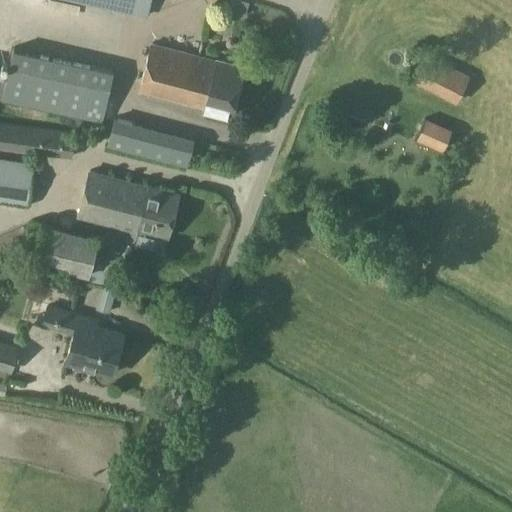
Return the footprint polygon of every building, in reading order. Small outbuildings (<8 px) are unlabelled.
[(69,0),(148,17),(151,0),(69,0)] [(216,61),(151,43),(139,90),(204,107),(203,110),(230,117),(244,65),(217,57),(216,61)] [(100,120),(111,70),(12,48),(1,98),(100,120)] [(416,79),(457,100),(471,72),(430,52),(416,79)] [(426,116),(417,137),(443,148),(452,126),(426,116)] [(185,166),(192,138),(113,118),(106,146),(185,166)] [(0,148),(71,158),(74,133),(0,122),(0,148)] [(0,200),(26,205),(32,165),(0,159),(0,200)] [(169,238),(181,191),(148,183),(148,184),(89,168),(76,217),(137,233),(138,230),(169,238)] [(49,218),(39,256),(57,261),(64,230),(66,222),(49,218)] [(107,313),(113,291),(101,288),(95,310),(107,313)] [(99,321),(47,306),(42,326),(75,335),(65,366),(112,379),(124,336),(97,328),(99,321)] [(0,368),(9,371),(16,347),(0,342),(0,368)]
